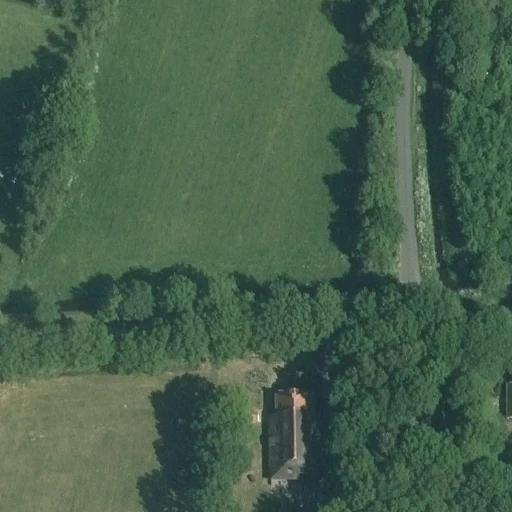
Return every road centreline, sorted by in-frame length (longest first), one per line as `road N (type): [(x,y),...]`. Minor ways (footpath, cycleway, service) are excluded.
road 1 (unclassified): [(0,335),(407,318)]
road 2 (unclassified): [(407,318),(402,31),(413,0)]
